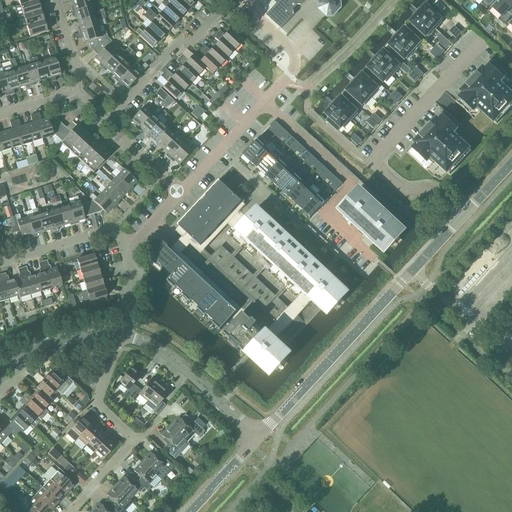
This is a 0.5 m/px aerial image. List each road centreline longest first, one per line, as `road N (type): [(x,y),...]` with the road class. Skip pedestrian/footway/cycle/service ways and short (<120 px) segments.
road 1 (tertiary): [(255,438),(461,216)]
road 2 (residential): [(179,193),(280,84),(292,52),(233,0)]
road 3 (residential): [(461,216),(435,191),(395,185),(376,159),(477,46)]
road 4 (residential): [(255,438),(192,373),(122,335)]
road 5 (unknown): [(194,244),(207,271),(236,292),(266,263),(234,241),(213,240)]
road 6 (residential): [(104,122),(171,48),(188,45),(217,12)]
road 7 (residential): [(127,244),(100,231),(0,263)]
road 8 (residential): [(122,335),(94,403),(134,441)]
